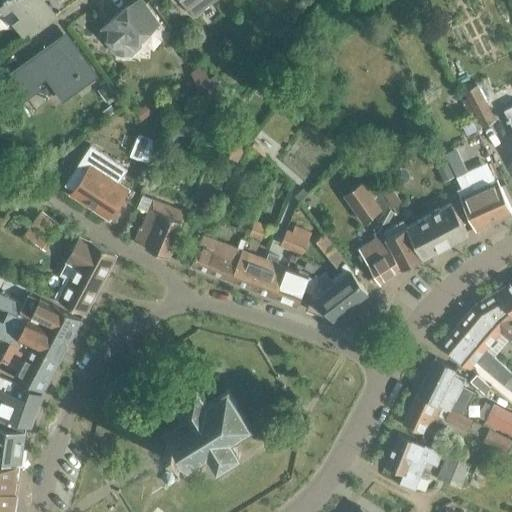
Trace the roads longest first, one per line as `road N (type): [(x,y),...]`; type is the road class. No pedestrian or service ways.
road 1 (residential): [(175,301),(117,341),(82,385),(39,511)]
road 2 (residential): [(391,367),(220,304),(175,301)]
road 3 (residential): [(175,301),(162,271),(31,187)]
road 4 (tertiary): [(297,511),(342,462),(391,367)]
road 5 (tertiary): [(391,367),(437,295),(511,248)]
